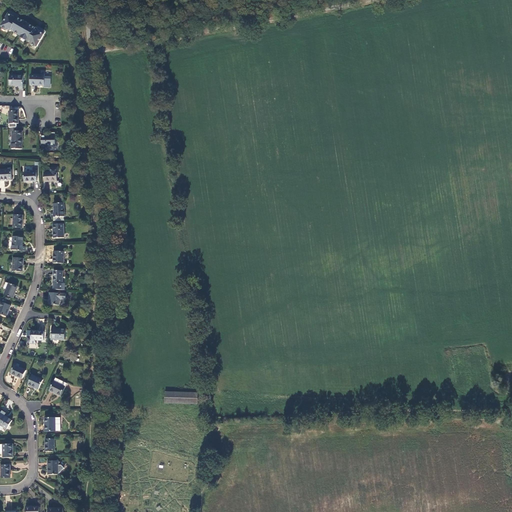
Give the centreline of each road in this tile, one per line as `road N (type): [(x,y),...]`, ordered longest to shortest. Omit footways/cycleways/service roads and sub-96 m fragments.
road 1 (track): [(91,50),(395,0)]
road 2 (residential): [(0,369),(32,298),(40,226),(38,208),(24,195),(0,194)]
road 3 (residential): [(0,490),(25,485),(33,465),(30,418),(0,386)]
